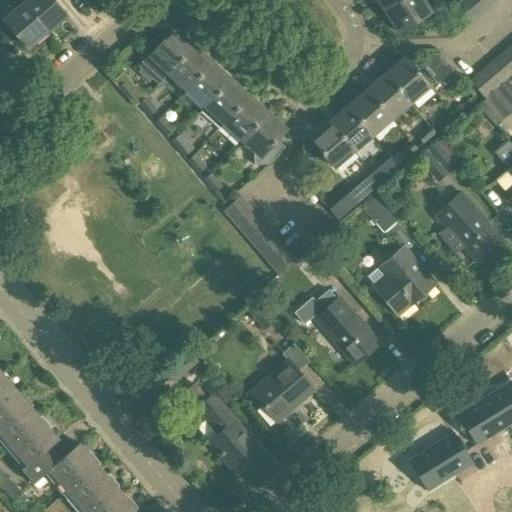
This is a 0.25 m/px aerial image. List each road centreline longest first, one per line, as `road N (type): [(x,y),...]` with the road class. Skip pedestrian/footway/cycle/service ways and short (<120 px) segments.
road 1 (residential): [(261,511),(511,301)]
road 2 (secondary): [(188,511),(0,294)]
road 3 (residential): [(183,0),(293,95),(313,94),(353,58),(359,32),(339,0)]
road 4 (residential): [(0,130),(149,0)]
road 5 (unknown): [(359,32),(463,46),(511,11)]
